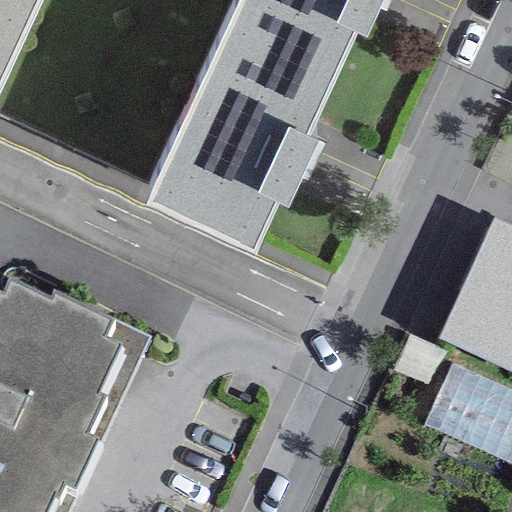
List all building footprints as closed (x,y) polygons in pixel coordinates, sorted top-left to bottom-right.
[(0,0),(0,81),(37,0),(0,0)] [(379,0),(237,0),(145,200),(253,250),(276,200),(287,204),(317,139),(305,133),(354,29),(363,34),(379,0)] [(511,239),(490,230),(434,352),(511,387),(511,239)] [(69,511),(140,345),(18,294),(0,337),(0,511),(69,511)] [(511,399),(455,374),(426,439),(511,477),(511,399)]
